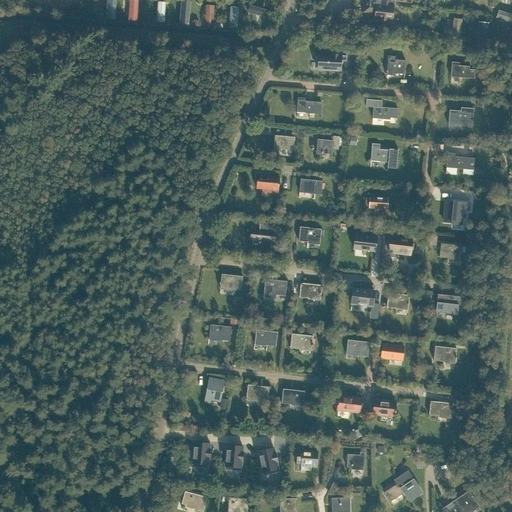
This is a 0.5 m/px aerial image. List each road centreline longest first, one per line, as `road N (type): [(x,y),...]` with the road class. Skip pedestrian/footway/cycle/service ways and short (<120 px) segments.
road 1 (unclassified): [(142,511),(201,229),(280,41)]
road 2 (unknown): [(114,511),(88,447),(39,422),(17,367)]
road 3 (unknown): [(0,248),(30,313),(32,333),(17,367)]
